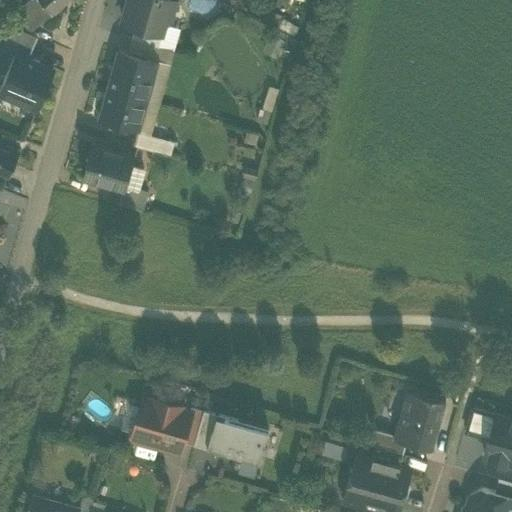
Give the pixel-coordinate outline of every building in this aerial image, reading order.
[(42,24),(54,13),(42,0),(29,0),(24,5),(38,20),(42,24)] [(42,0),(54,13),(67,0),(42,0)] [(128,0),(126,8),(138,11),(135,24),(162,32),(165,22),(170,20),(175,0),(128,0)] [(16,12),(30,27),(38,20),(24,5),(16,12)] [(122,20),(135,24),(138,11),(126,8),(122,20)] [(4,39),(31,51),(37,36),(11,24),(4,39)] [(16,51),(28,56),(31,51),(4,39),(2,45),(16,51)] [(120,47),(108,87),(147,97),(159,58),(120,47)] [(0,87),(0,90),(37,107),(53,70),(38,64),(39,61),(28,56),(16,51),(0,87)] [(138,127),(147,97),(108,87),(100,116),(138,127)] [(136,143),(156,149),(159,140),(139,134),(136,143)] [(0,168),(8,172),(18,150),(0,142),(0,168)] [(82,175),(125,187),(134,155),(92,143),(82,175)] [(120,202),(144,209),(148,194),(125,187),(120,202)] [(405,439),(432,447),(446,398),(407,387),(395,431),(394,435),(393,435),(405,439)] [(153,442),(164,445),(165,440),(179,444),(181,438),(188,415),(176,411),(177,406),(158,401),(157,406),(144,402),(136,432),(155,437),(153,442)] [(181,438),(194,442),(204,408),(191,405),(188,415),(181,438)] [(466,429),(489,436),(496,413),(473,406),(466,429)] [(204,408),(194,442),(207,446),(212,428),(221,430),(225,414),(204,408)] [(504,459),(511,461),(511,417),(496,413),(489,436),(484,453),(490,455),(489,458),(504,462),(504,459)] [(207,446),(259,461),(269,427),(225,414),(221,430),(212,428),(207,446)] [(394,435),(395,431),(374,425),(372,429),(394,435)] [(369,441),(374,442),(402,450),(405,439),(393,435),(394,435),(372,429),(369,441)] [(403,451),(402,450),(374,442),(371,454),(400,463),(403,451)] [(392,511),(397,511),(410,467),(400,464),(400,463),(371,454),(357,450),(348,482),(360,503),(366,505),(392,511)] [(495,490),(511,494),(511,482),(498,478),(495,490)] [(343,498),(360,503),(348,482),(343,498)] [(511,511),(511,494),(495,490),(483,486),(470,493),(464,511),(511,511)] [(76,511),(89,511),(93,498),(95,494),(83,490),(78,510),(77,510),(76,511)] [(29,511),(76,511),(77,510),(33,497),(29,511)] [(89,511),(101,511),(105,502),(93,498),(89,511)]
